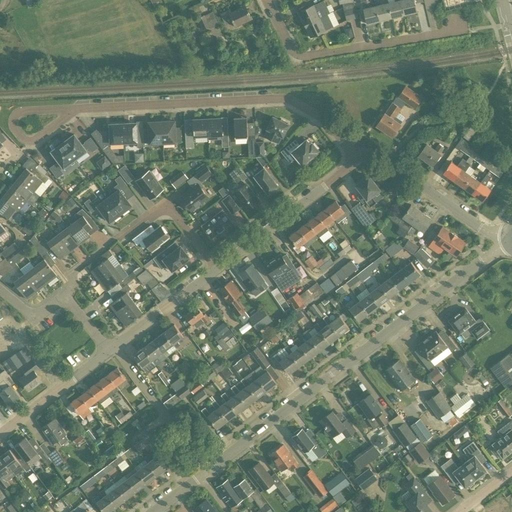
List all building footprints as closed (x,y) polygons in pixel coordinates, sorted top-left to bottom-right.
[(394,0),(395,2),(388,4),(391,18),(404,15),(400,1),(400,0),(394,0)] [(404,15),(417,12),(413,0),(403,0),(400,1),(404,15)] [(304,25),(328,14),(330,14),(324,1),(298,13),(304,25)] [(343,10),(355,7),(354,2),(342,4),(343,10)] [(391,18),(388,4),(375,7),(379,21),(391,18)] [(229,14),(230,16),(235,26),(251,19),(245,7),(229,14)] [(346,21),(358,18),(356,7),(355,7),(343,10),(346,21)] [(379,21),(375,7),(363,10),(366,24),(379,21)] [(203,32),(219,25),(213,12),(197,19),(203,32)] [(328,14),(304,25),(310,38),(333,27),(328,14)] [(191,40),(197,38),(193,31),(188,34),(191,40)] [(396,96),(392,103),(384,114),(376,126),(392,137),(400,125),(400,124),(402,122),(395,117),(401,109),(396,106),(400,99),(414,109),(422,97),(405,86),(398,97),(396,96)] [(272,117),(266,129),(268,130),(264,137),(278,143),(281,137),(282,137),(288,125),(287,125),(288,123),(281,119),(280,121),(272,117)] [(248,136),(255,136),(255,123),(247,123),(247,118),(234,118),(234,124),(232,124),(232,132),(234,132),(235,139),(248,138),(248,136)] [(221,119),(207,120),(208,136),(208,140),(227,139),(228,147),(228,130),(222,130),(221,119)] [(208,136),(207,120),(193,120),(194,137),(208,136)] [(181,142),(181,130),(175,131),(174,121),(161,122),(162,143),(175,143),(175,142),(181,142)] [(149,132),(143,132),(143,144),(149,143),(149,144),(162,143),(161,122),(148,123),(149,132)] [(143,132),(137,133),(136,123),(122,124),(123,143),(137,142),(137,148),(143,147),(143,144),(143,132)] [(123,143),(122,124),(109,125),(110,131),(97,131),(96,130),(91,134),(102,149),(110,143),(110,144),(123,143)] [(468,141),(475,131),(470,127),(463,137),(468,141)] [(448,143),(455,135),(447,129),(441,138),(448,143)] [(61,141),(75,160),(86,151),(86,150),(89,148),(92,152),(98,148),(90,138),(85,143),(82,145),(74,135),(69,138),(68,136),(61,141)] [(460,150),(463,145),(465,142),(461,139),(455,147),(460,150)] [(306,140),(299,146),(295,140),(285,148),(290,154),(288,155),(293,161),(296,158),(302,165),(304,163),(305,165),(311,160),(310,158),(316,153),(316,152),(318,151),(317,149),(318,148),(314,143),(312,144),(311,143),(309,145),(306,140)] [(75,160),(61,141),(55,146),(56,148),(51,152),(59,163),(56,165),(56,164),(50,168),(57,178),(63,174),(60,170),(63,168),(75,160)] [(432,166),(440,155),(439,154),(444,148),(438,144),(434,150),(426,145),(418,156),(432,166)] [(460,150),(469,157),(473,152),(463,145),(460,150)] [(473,152),(469,157),(479,164),(483,159),(473,152)] [(136,153),(136,161),(144,161),(144,153),(136,153)] [(104,156),(98,162),(104,169),(111,164),(104,156)] [(263,157),(256,157),(263,167),(268,163),(263,157)] [(453,180),(466,162),(462,159),(457,166),(451,162),(443,173),(453,180)] [(479,164),(489,171),(493,166),(483,159),(479,164)] [(453,180),(462,187),(471,176),(465,172),(470,164),(466,162),(453,180)] [(135,178),(125,165),(118,170),(128,183),(135,178)] [(196,174),(202,181),(212,174),(207,166),(196,174)] [(493,166),(489,171),(499,178),(503,173),(493,166)] [(36,168),(31,173),(26,168),(18,178),(34,191),(42,182),(44,183),(48,178),(36,168)] [(240,168),(235,171),(243,180),(247,177),(240,168)] [(268,195),(278,187),(264,168),(254,176),(268,195)] [(163,189),(154,178),(155,177),(151,171),(150,172),(149,171),(136,181),(150,199),(152,198),(153,199),(158,195),(157,194),(163,189)] [(187,179),(182,172),(170,181),(175,188),(187,179)] [(108,197),(120,214),(121,213),(122,214),(128,210),(127,208),(131,206),(120,191),(127,186),(120,176),(115,180),(118,184),(112,189),(115,193),(108,197)] [(371,196),(379,190),(368,176),(356,186),(367,199),(365,201),(370,207),(376,203),(371,196)] [(462,187),(472,194),(480,183),(471,176),(462,187)] [(34,191),(18,178),(10,188),(26,201),(34,191)] [(480,183),(472,194),(482,202),(490,190),(484,186),(488,181),(483,178),(480,183)] [(208,197),(198,185),(181,198),(190,211),(208,197)] [(240,199),(239,200),(242,205),(243,204),(248,210),(258,202),(245,185),(234,192),(240,199)] [(224,196),(229,193),(224,186),(219,190),(224,196)] [(26,201),(10,188),(2,198),(18,211),(26,201)] [(229,195),(221,201),(232,214),(240,208),(229,195)] [(120,214),(108,197),(101,203),(98,199),(92,204),(89,199),(84,203),(91,213),(98,207),(109,222),(113,219),(114,221),(120,216),(119,215),(120,214)] [(18,211),(2,198),(0,200),(0,212),(10,221),(18,211)] [(334,219),(337,223),(351,212),(344,203),(340,207),(335,201),(326,209),(334,219)] [(351,209),(365,227),(376,218),(372,213),(369,213),(368,213),(362,205),(361,205),(359,202),(351,209)] [(407,220),(413,225),(421,212),(411,205),(407,210),(401,205),(389,219),(402,227),(407,220)] [(68,228),(80,244),(90,236),(87,232),(92,228),(87,221),(91,218),(82,209),(79,211),(74,215),(78,220),(68,228)] [(317,216),(325,226),(334,219),(326,209),(317,216)] [(222,211),(202,226),(211,238),(218,233),(218,234),(225,229),(224,228),(231,223),(222,211)] [(423,232),(432,220),(421,212),(413,225),(407,232),(412,236),(417,228),(423,232)] [(325,226),(317,216),(308,223),(316,233),(319,237),(328,230),(325,226)] [(22,230),(29,236),(36,226),(29,220),(22,230)] [(316,233),(308,223),(299,230),(307,240),(316,233)] [(147,245),(152,252),(159,247),(158,246),(168,238),(165,234),(167,233),(162,226),(161,228),(160,227),(147,236),(143,231),(132,240),(137,245),(139,243),(143,249),(147,245)] [(454,235),(442,227),(433,240),(444,248),(454,235)] [(80,244),(68,228),(58,235),(70,252),(72,254),(75,251),(73,249),(80,244)] [(297,247),(302,243),(306,248),(310,245),(307,240),(299,230),(289,237),(297,247)] [(70,252),(58,235),(48,243),(47,243),(51,248),(60,259),(70,252)] [(456,256),(465,243),(454,235),(444,248),(449,252),(445,258),(449,261),(453,255),(456,256)] [(47,243),(48,243),(44,237),(34,245),(41,255),(51,248),(47,243)] [(413,254),(419,247),(408,239),(403,247),(413,254)] [(14,243),(4,251),(8,256),(18,248),(14,243)] [(387,252),(390,257),(391,257),(398,252),(392,244),(385,249),(387,252)] [(180,247),(169,255),(165,250),(153,259),(161,270),(167,265),(172,271),(189,258),(186,254),(187,253),(183,247),(181,248),(180,247)] [(420,261),(427,254),(421,247),(413,255),(420,261)] [(11,258),(15,262),(25,255),(21,250),(11,258)] [(91,271),(99,281),(115,269),(108,259),(112,255),(109,250),(98,258),(102,263),(91,271)] [(376,260),(380,265),(390,257),(387,252),(376,260)] [(434,261),(427,254),(420,261),(427,268),(434,261)] [(282,257),(281,255),(265,266),(272,278),(273,278),(279,287),(299,274),(286,255),(282,257)] [(17,265),(15,262),(11,258),(7,261),(9,264),(10,266),(12,269),(17,265)] [(322,271),(333,262),(330,258),(319,267),(322,271)] [(336,286),(360,267),(354,258),(330,277),(336,286)] [(0,270),(9,264),(7,261),(5,259),(0,262),(0,270)] [(47,284),(57,276),(44,260),(34,267),(47,284)] [(366,268),(369,272),(380,265),(376,260),(366,268)] [(409,282),(420,274),(410,262),(400,270),(409,282)] [(9,264),(0,270),(0,273),(3,277),(12,269),(10,266),(9,264)] [(140,265),(129,275),(134,279),(144,269),(140,265)] [(264,281),(263,281),(251,266),(240,274),(245,281),(243,282),(250,291),(256,286),(261,292),(268,287),(264,281)] [(47,284),(34,267),(24,275),(37,291),(38,293),(41,291),(40,289),(47,284)] [(359,280),(369,272),(366,268),(356,275),(359,280)] [(115,269),(99,281),(107,292),(118,283),(121,288),(127,284),(131,281),(128,275),(123,279),(115,269)] [(143,286),(147,283),(154,278),(145,270),(136,277),(143,286)] [(399,290),(409,282),(400,270),(390,278),(399,290)] [(26,299),(37,291),(24,275),(14,283),(26,299)] [(346,283),(349,288),(359,280),(356,275),(346,283)] [(389,298),(399,290),(390,278),(380,286),(389,298)] [(238,316),(244,311),(235,298),(240,294),(230,281),(219,290),(224,296),(223,297),(238,316)] [(304,303),(295,309),(297,312),(324,292),(316,283),(299,296),(304,303)] [(339,296),(349,288),(346,283),(335,291),(339,296)] [(110,305),(117,315),(134,303),(126,293),(131,289),(127,284),(121,288),(117,292),(121,297),(110,305)] [(159,299),(164,295),(156,286),(151,289),(159,299)] [(389,298),(380,286),(369,293),(379,306),(389,298)] [(271,291),(285,311),(291,307),(277,287),(271,291)] [(294,309),(295,309),(304,303),(299,296),(297,293),(288,300),(294,309)] [(369,313),(379,306),(369,293),(359,301),(369,313)] [(369,313),(359,301),(349,309),(358,321),(369,313)] [(125,326),(142,313),(134,303),(117,315),(125,326)] [(314,303),(309,307),(314,314),(319,310),(314,303)] [(191,325),(200,318),(205,324),(210,320),(205,313),(203,315),(197,307),(185,316),(191,325)] [(262,308),(248,319),(258,331),(271,321),(262,308)] [(459,333),(468,327),(477,339),(489,330),(480,317),(475,321),(474,321),(465,309),(465,308),(464,309),(450,320),(449,321),(458,333),(459,334),(459,333)] [(329,324),(338,336),(348,329),(339,316),(331,322),(327,316),(323,318),(328,325),(329,324)] [(227,321),(216,327),(222,337),(218,340),(224,350),(238,342),(227,321)] [(319,331),(329,344),(338,336),(329,324),(328,325),(321,330),(316,323),(313,326),(318,332),(319,331)] [(177,341),(183,337),(174,325),(164,333),(173,345),(173,344),(176,348),(180,345),(177,341)] [(309,339),(319,351),(329,344),(319,331),(318,332),(312,337),(307,330),(303,333),(308,340),(309,339)] [(436,331),(427,338),(439,354),(447,347),(451,353),(457,348),(447,335),(441,339),(436,331)] [(173,345),(164,333),(153,340),(162,353),(173,345)] [(299,346),(309,359),(319,351),(309,339),(308,340),(302,345),(297,338),(293,341),(298,347),(299,346)] [(434,366),(430,360),(439,354),(427,338),(418,345),(423,353),(418,357),(428,370),(434,366)] [(162,353),(153,340),(143,348),(152,360),(153,360),(157,365),(161,362),(157,356),(162,353)] [(290,354),(299,366),(309,359),(299,346),(298,347),(292,352),(287,345),(283,349),(288,355),(290,354)] [(270,364),(257,347),(251,352),(263,369),(270,364)] [(142,368),(152,360),(143,348),(133,356),(142,368)] [(280,362),(289,374),(299,366),(290,354),(288,355),(282,360),(277,353),(273,356),(278,363),(280,362)] [(459,359),(467,369),(474,363),(466,353),(459,359)] [(491,368),(506,388),(511,383),(511,356),(510,354),(491,368)] [(241,359),(233,366),(237,372),(246,365),(241,359)] [(220,360),(212,366),(217,372),(224,367),(220,360)] [(22,369),(26,375),(21,379),(29,390),(40,381),(34,372),(38,368),(33,361),(22,369)] [(406,375),(396,362),(377,377),(387,390),(406,375)] [(202,367),(206,372),(199,377),(204,384),(216,375),(207,363),(202,367)] [(227,366),(222,371),(227,378),(233,373),(227,366)] [(108,375),(116,386),(120,391),(129,385),(131,387),(135,384),(122,367),(118,370),(117,368),(108,375)] [(434,383),(443,376),(437,367),(427,375),(434,383)] [(0,393),(9,405),(19,398),(10,386),(14,383),(7,374),(6,372),(5,370),(0,373),(0,391),(1,393),(0,393)] [(257,379),(266,391),(276,383),(267,371),(259,377),(254,370),(250,373),(255,380),(257,379)] [(161,372),(158,374),(164,382),(167,380),(161,372)] [(116,386),(108,375),(98,382),(107,393),(116,386)] [(246,387),(247,386),(256,398),(266,391),(257,379),(255,380),(250,384),(244,377),(240,380),(246,387)] [(173,385),(176,390),(186,383),(183,379),(173,385)] [(193,394),(203,386),(198,380),(189,387),(193,394)] [(107,393),(98,382),(89,389),(97,400),(100,404),(110,397),(107,393)] [(237,394),(246,406),(256,398),(247,386),(246,387),(239,392),(234,385),(231,388),(235,395),(237,394)] [(89,389),(80,396),(88,407),(97,400),(89,389)] [(438,419),(452,409),(439,392),(426,402),(438,419)] [(476,402),(469,392),(462,398),(458,392),(450,398),(455,404),(451,407),(458,416),(476,402)] [(177,393),(163,403),(168,409),(181,399),(177,393)] [(227,401),(237,413),(246,406),(237,394),(235,395),(229,400),(224,393),(221,396),(225,402),(227,401)] [(380,411),(381,410),(370,395),(358,403),(369,418),(367,419),(374,429),(379,425),(374,419),(382,414),(380,411)] [(88,407),(80,396),(71,403),(83,419),(92,412),(88,407)] [(218,408),(227,421),(237,413),(227,401),(225,402),(220,407),(215,400),(211,403),(216,410),(218,408)] [(500,400),(495,404),(506,417),(510,414),(500,400)] [(124,415),(127,419),(133,415),(130,411),(128,412),(124,407),(120,409),(121,411),(124,415)] [(218,408),(216,410),(210,414),(205,408),(201,411),(206,417),(208,416),(217,428),(227,421),(218,408)] [(115,415),(121,423),(127,419),(124,415),(121,411),(115,415)] [(346,437),(355,431),(347,420),(341,424),(332,412),(320,421),(326,428),(325,429),(324,432),(326,435),(329,435),(331,434),(332,437),(341,430),(346,437)] [(380,427),(388,422),(382,414),(374,419),(379,425),(380,427)] [(61,445),(68,441),(64,436),(66,435),(55,419),(41,428),(52,444),(58,440),(61,445)] [(433,436),(420,419),(411,425),(423,443),(433,436)] [(492,451),(496,456),(497,458),(500,455),(503,459),(511,451),(511,420),(498,432),(502,437),(492,445),(495,449),(492,451)] [(416,438),(404,422),(392,430),(404,447),(416,438)] [(458,438),(469,429),(465,424),(454,433),(458,438)] [(105,429),(108,433),(114,430),(111,425),(105,429),(106,429),(105,429)] [(108,433),(105,429),(100,433),(103,437),(108,433)] [(319,443),(314,436),(309,439),(305,433),(302,429),(300,431),(298,430),(293,433),(295,435),(292,437),(304,452),(310,448),(319,459),(326,453),(319,443)] [(140,441),(148,434),(145,430),(137,436),(140,441)] [(71,437),(76,444),(84,438),(79,431),(71,437)] [(375,440),(381,448),(389,443),(383,435),(375,440)] [(23,469),(26,472),(31,468),(26,461),(37,453),(25,437),(14,446),(21,456),(17,459),(21,465),(23,469)] [(144,445),(140,441),(134,446),(137,450),(144,445)] [(424,460),(430,455),(420,442),(408,451),(412,455),(417,451),(424,460)] [(469,459),(464,464),(475,479),(479,477),(480,479),(484,476),(483,474),(486,471),(481,464),(486,460),(472,442),(462,450),(469,459)] [(106,457),(117,449),(114,444),(102,452),(106,457)] [(375,444),(355,458),(362,467),(382,454),(375,444)] [(270,455),(270,456),(281,471),(290,465),(293,469),(298,466),(295,462),(283,445),(270,455)] [(124,453),(126,456),(127,458),(133,453),(130,448),(124,453)] [(64,461),(61,456),(56,449),(48,455),(49,456),(56,466),(64,461)] [(23,469),(21,465),(17,459),(9,450),(0,456),(15,475),(23,469)] [(38,455),(43,462),(48,458),(43,451),(38,455)] [(15,475),(0,456),(0,483),(4,489),(9,485),(6,482),(15,475)] [(117,466),(123,461),(120,456),(113,461),(117,466)] [(158,456),(157,456),(148,464),(157,476),(167,468),(158,456)] [(472,482),(475,479),(464,464),(458,468),(450,459),(440,466),(454,485),(459,480),(465,487),(468,485),(470,487),(474,484),(472,482)] [(103,469),(107,474),(117,466),(113,461),(103,469)] [(259,463),(249,470),(264,490),(274,482),(259,463)] [(146,484),(157,476),(148,464),(137,472),(146,484)] [(363,490),(377,479),(369,468),(355,479),(363,490)] [(97,481),(107,474),(103,469),(93,477),(97,481)] [(136,491),(146,484),(137,472),(127,479),(136,491)] [(349,483),(341,473),(325,485),(333,495),(349,483)] [(303,477),(317,494),(325,488),(317,478),(313,482),(306,474),(303,477)] [(97,481),(93,477),(83,484),(86,489),(97,481)] [(437,498),(437,497),(443,504),(454,496),(439,477),(428,485),(434,493),(433,493),(437,498)] [(126,499),(136,491),(127,479),(117,487),(126,499)] [(231,508),(243,499),(234,487),(229,479),(216,488),(231,508)] [(244,479),(234,487),(243,499),(250,494),(253,491),(244,479)] [(421,500),(419,498),(425,494),(413,479),(404,486),(413,497),(406,502),(413,511),(431,511),(422,499),(421,500)] [(277,486),(285,497),(290,493),(282,482),(277,486)] [(116,507),(126,499),(117,487),(107,495),(116,507)] [(256,488),(253,491),(250,494),(260,508),(267,503),(256,488)] [(96,503),(103,511),(109,511),(116,507),(107,495),(103,490),(99,493),(102,498),(96,503)] [(342,491),(334,494),(338,504),(346,501),(342,491)] [(48,492),(43,496),(46,501),(52,497),(48,492)] [(323,511),(326,511),(338,504),(334,498),(320,507),(323,511)] [(195,511),(214,511),(206,501),(194,510),(195,511)]
